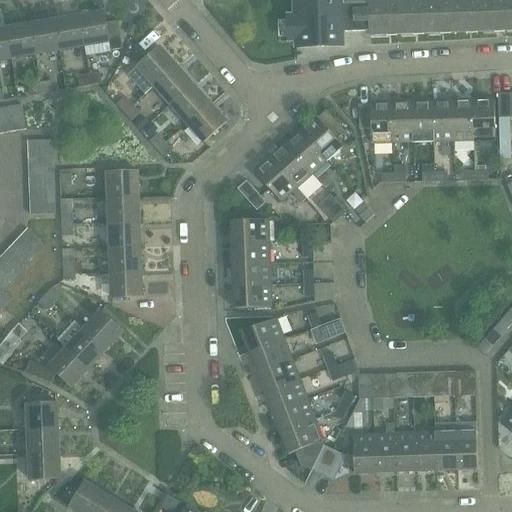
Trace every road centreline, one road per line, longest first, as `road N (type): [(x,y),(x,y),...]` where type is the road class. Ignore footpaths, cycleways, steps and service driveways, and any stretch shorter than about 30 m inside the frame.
road 1 (residential): [(511,509),(317,511),(217,444),(202,422),(198,214),(213,179),(272,116)]
road 2 (residential): [(272,116),(302,90),(347,70),(511,59)]
road 3 (residential): [(272,116),(174,0)]
